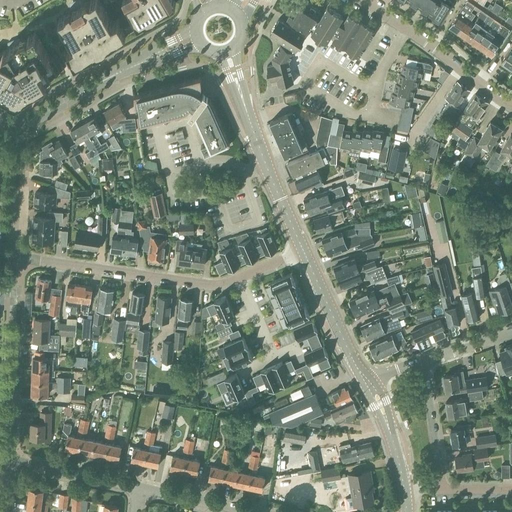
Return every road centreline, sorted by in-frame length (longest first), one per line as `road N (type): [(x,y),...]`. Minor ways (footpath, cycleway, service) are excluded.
road 1 (residential): [(13,259),(201,285),(238,279)]
road 2 (secondary): [(197,37),(40,116),(0,119)]
road 3 (secondary): [(305,251),(227,52)]
road 4 (residential): [(13,259),(10,460)]
road 5 (residential): [(511,107),(359,0)]
road 6 (secondary): [(365,380),(305,251)]
road 7 (residential): [(10,460),(139,490)]
road 8 (residential): [(434,489),(440,470),(422,363)]
